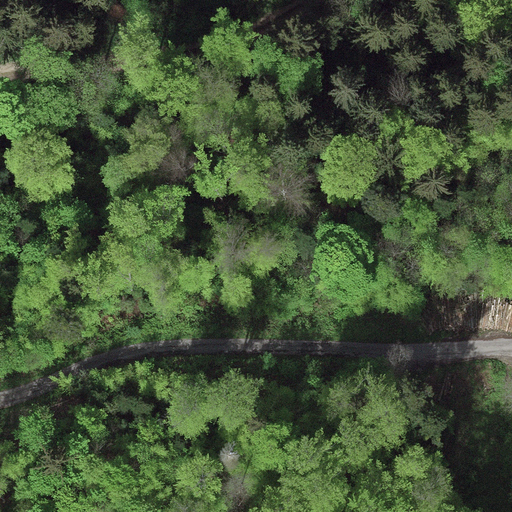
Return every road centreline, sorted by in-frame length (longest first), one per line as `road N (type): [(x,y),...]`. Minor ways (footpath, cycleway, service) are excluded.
road 1 (unclassified): [(0,399),(139,350),(511,345)]
road 2 (track): [(312,0),(237,38),(0,74)]
